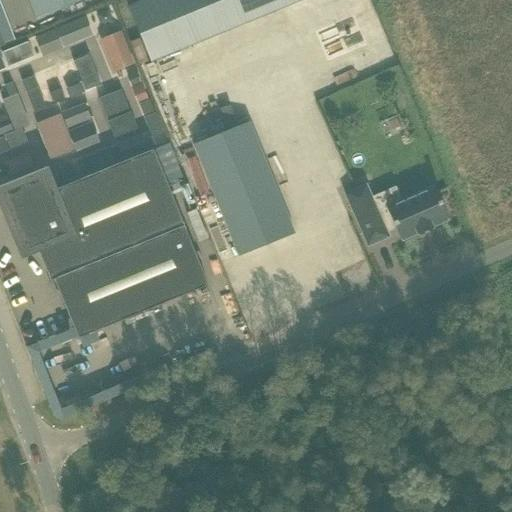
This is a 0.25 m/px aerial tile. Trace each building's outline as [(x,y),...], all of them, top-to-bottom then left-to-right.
[(27,0),(35,19),(84,0),(27,0)] [(301,0),(146,0),(128,8),(150,62),(301,0)] [(0,70),(91,37),(84,18),(0,49),(0,70)] [(120,30),(98,38),(110,73),(133,65),(120,30)] [(29,111),(99,88),(87,55),(18,78),(29,111)] [(8,82),(0,85),(0,93),(3,102),(14,98),(8,82)] [(113,138),(135,129),(119,89),(97,98),(113,138)] [(85,103),(35,121),(48,158),(98,140),(85,103)] [(249,122),(193,145),(238,256),(294,233),(249,122)] [(54,280),(77,339),(207,286),(152,150),(45,194),(41,183),(7,196),(27,244),(34,242),(49,280),(48,280),(49,282),(54,280)] [(448,220),(433,187),(377,212),(365,185),(345,194),(367,246),(388,237),(386,232),(395,228),(400,241),(417,234),(418,236),(433,230),(431,227),(448,220)]
